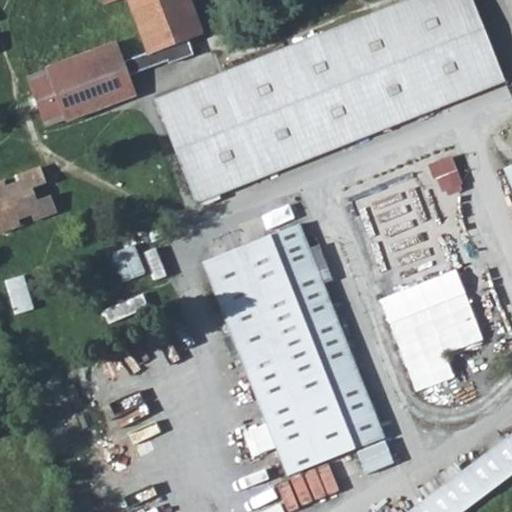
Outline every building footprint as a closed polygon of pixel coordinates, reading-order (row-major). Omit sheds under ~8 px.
[(128,0),(146,51),(123,60),(115,41),(53,64),(54,68),(26,79),(43,124),(69,113),(72,117),(135,93),(128,74),(165,60),(167,65),(193,57),(186,40),(201,33),(189,0),(128,0)] [(222,192),(511,84),(479,0),(417,0),(161,96),(200,201),(204,199),(201,193),(220,186),(222,192)] [(7,182),(0,184),(0,231),(1,235),(23,226),(21,220),(35,215),(37,220),(58,212),(52,198),(42,202),(37,190),(47,186),(40,169),(19,177),(22,184),(10,189),(7,182)] [(456,511),(511,470),(511,170),(507,173),(511,185),(511,433),(403,511),(456,511)] [(201,193),(204,199),(222,192),(220,186),(201,193)] [(430,190),(412,196),(422,220),(438,213),(430,190)] [(298,220),(203,259),(287,467),(382,430),(298,220)] [(456,376),(448,352),(485,339),(460,269),(383,296),(416,390),(456,376)]
